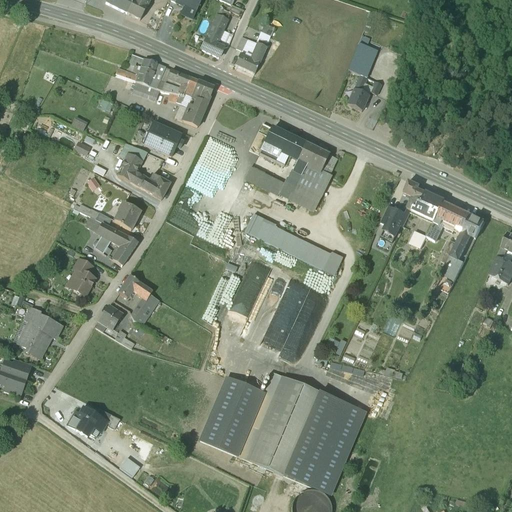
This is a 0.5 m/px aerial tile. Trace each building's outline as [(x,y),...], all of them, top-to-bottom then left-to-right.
[(104,0),(103,4),(115,10),(120,0),(104,0)] [(127,0),(120,0),(115,10),(126,16),(133,3),(127,0)] [(151,0),(134,0),(139,2),(138,4),(146,9),(151,0)] [(201,0),(177,0),(175,6),(185,10),(182,17),(192,22),(201,0)] [(233,1),(229,0),(218,0),(217,3),(229,8),(232,2),(233,1)] [(138,4),(133,2),(133,3),(126,16),(139,23),(146,9),(138,4)] [(221,22),(216,20),(210,32),(220,36),(225,24),(221,22)] [(274,30),(264,26),(260,34),(270,39),(274,30)] [(220,36),(210,32),(208,38),(217,42),(220,36)] [(270,39),(260,34),(257,42),(266,47),(270,39)] [(217,49),(215,48),(216,44),(217,42),(208,38),(201,53),(217,61),(222,51),(217,49)] [(358,46),(365,49),(368,42),(361,39),(358,46)] [(247,43),(241,40),(235,51),(240,54),(242,54),(247,43)] [(255,46),(247,43),(242,54),(240,54),(239,58),(250,63),(257,47),(255,46)] [(257,47),(250,63),(258,67),(265,50),(257,47)] [(357,48),(346,75),(358,80),(365,83),(375,55),(357,48)] [(132,58),(129,66),(135,68),(138,60),(132,58)] [(250,63),(239,58),(234,68),(253,77),(258,67),(250,63)] [(144,62),(141,70),(139,70),(138,73),(140,73),(138,79),(136,85),(142,88),(150,64),(144,62)] [(156,67),(150,64),(142,88),(148,90),(151,82),(156,67)] [(129,66),(126,75),(132,77),(135,68),(129,66)] [(126,75),(117,72),(115,78),(136,85),(138,79),(132,77),(126,75)] [(170,72),(167,80),(181,87),(179,92),(179,93),(184,95),(189,80),(170,72)] [(213,90),(189,80),(184,95),(183,96),(192,99),(191,101),(192,101),(206,107),(209,100),(213,90)] [(159,85),(151,82),(148,90),(156,93),(159,85)] [(364,86),(357,83),(353,93),(359,96),(364,86)] [(374,86),(365,83),(364,86),(359,96),(368,100),(369,96),(370,96),(374,86)] [(155,106),(160,94),(156,93),(148,90),(142,88),(136,85),(132,94),(146,99),(146,103),(155,106)] [(166,88),(159,85),(156,93),(160,94),(164,95),(166,88)] [(374,86),(370,96),(375,99),(380,89),(374,86)] [(179,92),(166,88),(164,95),(170,97),(181,99),(183,96),(184,95),(179,93),(179,92)] [(359,96),(353,93),(346,108),(361,115),(368,100),(359,96)] [(183,96),(181,99),(170,97),(168,101),(181,107),(180,109),(187,112),(192,101),(191,101),(192,99),(183,96)] [(206,107),(192,101),(187,112),(180,109),(177,115),(180,117),(177,123),(182,125),(182,124),(196,130),(206,107)] [(393,123),(387,120),(384,126),(390,129),(393,123)] [(180,138),(152,126),(143,147),(170,159),(175,149),(179,151),(181,145),(177,143),(180,138)] [(264,135),(270,139),(273,132),(263,126),(259,133),(264,135)] [(286,139),(273,132),(270,139),(264,135),(256,152),(260,153),(259,156),(275,163),(278,156),(286,139)] [(295,164),(303,147),(286,139),(278,156),(288,160),(295,164)] [(80,142),(76,151),(89,157),(93,148),(80,142)] [(141,164),(145,154),(125,145),(118,159),(126,162),(128,158),(139,163),(141,164)] [(313,151),(303,147),(295,164),(296,164),(305,169),(313,151)] [(313,151),(305,169),(310,171),(320,175),(320,174),(328,158),(313,151)] [(288,160),(278,156),(275,163),(284,168),(286,165),(288,166),(290,162),(287,161),(288,160)] [(126,162),(121,170),(134,176),(134,175),(139,163),(128,158),(126,162)] [(328,158),(320,174),(328,178),(335,162),(328,158)] [(291,175),(299,179),(305,169),(296,164),(291,175)] [(105,173),(95,167),(92,173),(103,178),(105,173)] [(244,181),(278,198),(284,186),(250,169),(244,181)] [(299,179),(291,175),(290,174),(284,186),(278,198),(312,215),(331,180),(328,178),(320,174),(320,175),(310,171),(305,169),(299,179)] [(134,176),(121,170),(117,178),(129,184),(134,176)] [(147,182),(134,175),(134,176),(129,184),(142,191),(147,182)] [(150,176),(147,182),(155,187),(159,181),(150,176)] [(99,188),(93,180),(87,184),(93,192),(99,188)] [(155,187),(147,182),(142,191),(160,202),(168,186),(159,181),(155,187)] [(416,211),(419,204),(421,205),(425,196),(418,192),(419,189),(408,184),(399,204),(402,206),(400,209),(407,212),(412,214),(414,210),(416,211)] [(421,205),(419,204),(416,211),(414,210),(412,214),(434,225),(444,206),(444,204),(425,196),(421,205)] [(139,214),(123,206),(113,223),(119,226),(119,227),(130,233),(136,222),(133,220),(137,214),(139,215),(139,214)] [(463,215),(444,206),(434,225),(439,228),(441,224),(456,231),(463,215)] [(386,209),(378,225),(384,228),(391,212),(386,209)] [(404,218),(391,212),(384,228),(381,233),(395,239),(400,229),(403,230),(412,214),(407,212),(404,218)] [(470,218),(463,215),(456,231),(455,232),(462,235),(470,218)] [(110,230),(113,223),(99,216),(96,223),(110,230)] [(342,260),(253,216),(244,234),(334,278),(342,260)] [(198,224),(209,227),(211,221),(200,218),(198,224)] [(470,218),(462,235),(470,239),(475,242),(484,225),(470,218)] [(119,235),(98,225),(95,230),(103,235),(100,240),(108,246),(112,240),(116,242),(119,235)] [(439,228),(434,225),(433,227),(427,241),(435,245),(440,234),(437,233),(439,228)] [(92,235),(100,240),(103,235),(95,230),(92,235)] [(119,235),(116,242),(124,245),(127,240),(128,240),(119,235)] [(426,241),(415,235),(410,247),(421,252),(426,241)] [(462,235),(456,247),(450,259),(458,263),(470,239),(462,235)] [(511,237),(507,236),(500,251),(506,253),(511,256),(511,237)] [(108,246),(100,240),(93,250),(99,254),(102,256),(108,246)] [(124,245),(112,262),(121,268),(136,246),(127,240),(124,245)] [(456,247),(450,244),(441,264),(447,267),(450,259),(456,247)] [(93,250),(92,249),(89,254),(96,259),(99,254),(93,250)] [(500,251),(496,261),(501,263),(506,253),(500,251)] [(511,259),(511,256),(506,253),(501,263),(509,267),(511,259)] [(458,263),(450,259),(447,267),(443,274),(456,280),(463,265),(458,263)] [(501,263),(496,261),(488,278),(506,286),(507,287),(511,275),(511,268),(509,267),(501,263)] [(91,270),(77,262),(73,271),(79,274),(79,273),(87,278),(91,270)] [(224,276),(239,284),(247,270),(231,262),(224,276)] [(87,278),(79,273),(79,274),(69,291),(84,299),(93,282),(87,278)] [(270,282),(268,281),(261,297),(281,306),(292,283),(273,274),(270,282)] [(138,284),(129,278),(117,294),(127,301),(133,291),(138,284)] [(506,286),(488,278),(485,285),(498,291),(506,286)] [(146,290),(138,284),(133,291),(142,297),(146,290)] [(210,309),(226,315),(229,307),(233,296),(225,293),(225,291),(218,289),(210,309)] [(152,293),(146,290),(142,297),(147,300),(139,312),(152,318),(161,304),(149,297),(152,293)] [(273,353),(299,359),(301,351),(302,350),(307,329),(305,327),(307,322),(308,321),(310,314),(317,315),(319,305),(324,306),(326,298),(317,296),(310,300),(309,298),(308,300),(312,305),(314,303),(313,310),(307,308),(304,321),(305,322),(299,325),(299,327),(285,335),(278,333),(273,353)] [(246,300),(230,330),(241,335),(257,305),(246,300)] [(504,310),(497,307),(491,320),(498,323),(504,310)] [(122,317),(108,308),(97,324),(98,324),(105,329),(111,333),(122,317)] [(40,315),(31,310),(24,322),(28,324),(31,326),(36,317),(38,318),(39,317),(40,315)] [(145,328),(152,318),(139,312),(132,323),(145,328)] [(53,325),(39,317),(38,318),(36,317),(31,326),(28,324),(16,346),(27,352),(25,355),(38,362),(50,339),(54,341),(60,330),(53,326),(53,325)] [(105,329),(98,324),(94,330),(101,334),(105,329)] [(118,331),(112,341),(129,351),(133,344),(123,338),(125,335),(118,331)] [(336,349),(339,340),(332,339),(329,348),(336,349)] [(344,357),(348,342),(342,341),(338,355),(344,357)] [(30,367),(14,362),(12,367),(28,373),(30,367)] [(28,373),(12,367),(4,364),(0,375),(25,383),(28,373)] [(25,383),(0,375),(0,374),(0,386),(5,388),(21,393),(25,383)] [(263,395),(237,459),(282,478),(317,395),(272,376),(263,395)] [(237,459),(263,395),(225,379),(198,443),(237,459)] [(5,388),(3,394),(19,399),(21,393),(5,388)] [(365,415),(317,395),(282,478),(330,498),(365,415)] [(94,417),(82,410),(75,422),(72,420),(67,428),(86,440),(93,429),(100,433),(106,424),(94,417)] [(110,417),(98,411),(94,417),(106,424),(110,417)] [(113,418),(105,430),(115,437),(124,424),(113,418)] [(148,461),(145,468),(151,471),(154,464),(148,461)] [(169,494),(180,473),(169,467),(158,489),(169,494)] [(330,511),(329,505),(325,498),(318,494),(310,492),(303,494),(296,498),(292,505),(290,511),(330,511)]
